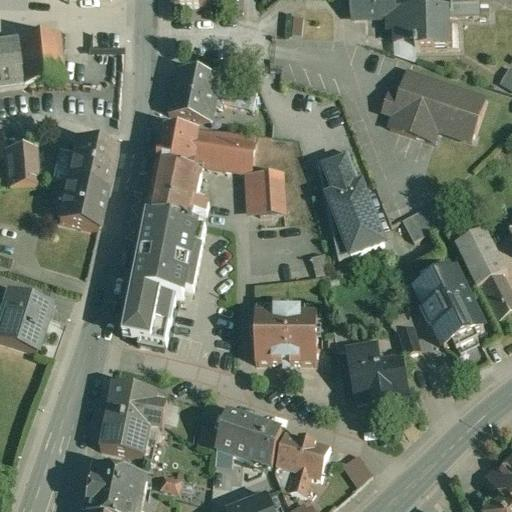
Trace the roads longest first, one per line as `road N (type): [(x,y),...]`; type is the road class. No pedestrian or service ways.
road 1 (tertiary): [(89,350),(127,211),(150,75),(150,0)]
road 2 (residential): [(408,479),(336,422),(89,350)]
road 3 (tertiary): [(89,350),(28,511)]
road 4 (tertiary): [(66,511),(89,350)]
